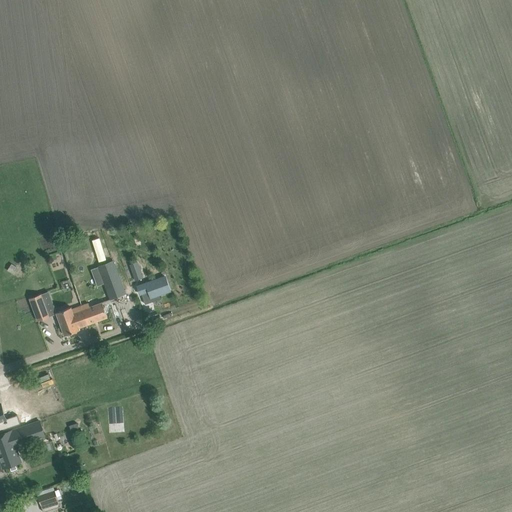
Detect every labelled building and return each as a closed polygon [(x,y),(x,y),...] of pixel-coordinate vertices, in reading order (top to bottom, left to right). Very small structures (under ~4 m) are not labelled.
[(108,262),(98,265),(99,266),(105,283),(111,300),(126,294),(117,270),(113,260),(108,262)] [(135,280),(143,277),(137,261),(130,264),(135,280)] [(153,290),(155,296),(170,291),(165,276),(138,286),(141,294),(153,290)] [(38,321),(49,317),(41,294),(30,298),(38,321)] [(108,317),(102,302),(90,307),(88,303),(72,309),(71,307),(56,313),(65,335),(80,330),(79,328),(108,317)] [(1,404),(0,403),(0,430),(20,423),(17,415),(6,418),(1,404)] [(72,433),(80,431),(77,423),(70,426),(72,433)] [(23,426),(17,428),(0,433),(0,457),(4,468),(10,466),(11,471),(17,469),(15,464),(21,462),(14,444),(28,439),(23,426)] [(43,511),(61,506),(58,499),(62,498),(60,490),(38,497),(43,511)]
